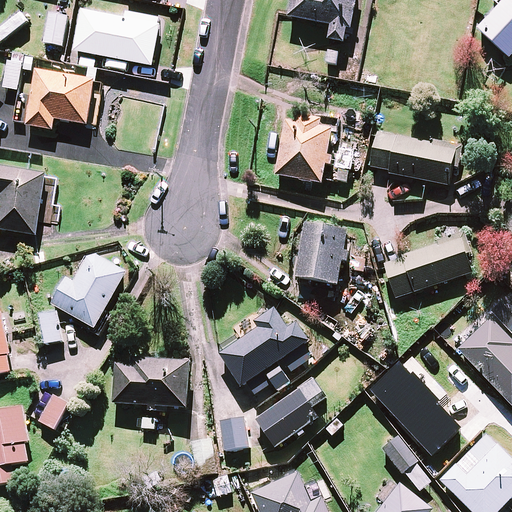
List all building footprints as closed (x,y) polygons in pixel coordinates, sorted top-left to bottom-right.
[(103,35),(112,37),(111,43),(147,50),(156,0),(136,0),(135,10),(118,6),(114,25),(105,23),(103,35)] [(357,0),(294,0),(291,20),(332,27),(330,43),(350,46),(357,0)] [(511,59),(511,0),(508,0),(479,32),(510,61),(511,59)] [(69,19),(51,16),(46,46),(63,49),(69,19)] [(35,59),(25,58),(6,55),(0,89),(20,92),(23,71),(33,73),(35,59)] [(19,124),(27,125),(27,128),(54,132),(56,122),(96,128),(103,85),(35,74),(29,110),(21,109),(19,124)] [(335,125),(289,116),(277,178),(323,187),(335,125)] [(383,135),(377,168),(391,170),(389,176),(452,188),(455,174),(461,175),(465,150),(452,148),(383,135)] [(47,176),(0,170),(0,232),(40,237),(47,176)] [(350,254),(345,253),(347,234),(305,228),(298,281),(340,287),(343,263),(349,264),(350,254)] [(466,234),(460,236),(384,263),(397,301),(474,274),(468,258),(474,256),(466,234)] [(127,276),(93,256),(76,286),(68,281),(54,306),(95,330),(127,276)] [(511,293),(492,312),(511,334),(511,293)] [(0,375),(14,373),(0,300),(0,375)] [(280,365),(284,363),(292,376),(313,362),(305,349),(309,346),(297,326),(292,329),(283,316),(278,308),(255,323),(260,331),(221,356),(243,390),(249,386),(255,396),(270,386),(275,394),(292,383),(280,365)] [(511,338),(488,313),(454,344),(511,407),(511,338)] [(63,343),(59,314),(42,317),(47,346),(63,343)] [(375,340),(353,328),(346,341),(368,352),(375,340)] [(114,405),(147,408),(146,413),(160,414),(160,409),(188,411),(192,364),(132,359),(132,367),(117,366),(114,405)] [(319,420),(299,393),(258,424),(278,451),(319,420)] [(69,407),(54,399),(41,424),(56,432),(69,407)] [(26,445),(33,444),(27,410),(0,414),(0,486),(17,484),(14,467),(29,464),(26,445)] [(250,449),(246,421),(222,424),(226,452),(250,449)] [(511,460),(488,436),(442,483),(471,511),(501,511),(511,501),(511,460)] [(420,463),(399,438),(384,451),(405,476),(420,463)] [(218,476),(213,442),(194,445),(199,478),(218,476)] [(170,449),(145,449),(145,461),(170,462),(170,449)] [(433,482),(419,466),(407,476),(421,493),(433,482)] [(433,511),(434,511),(392,479),(379,496),(388,503),(381,511),(433,511)]
